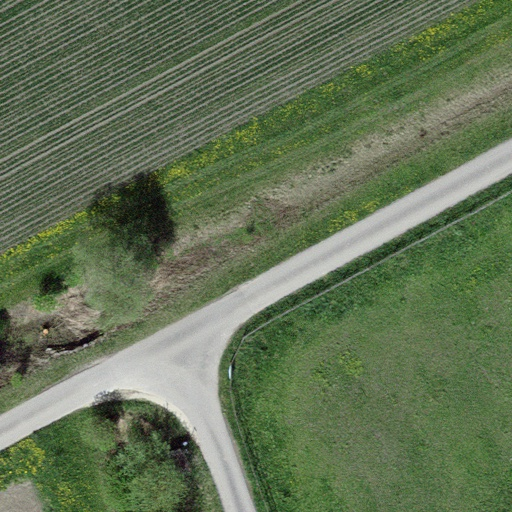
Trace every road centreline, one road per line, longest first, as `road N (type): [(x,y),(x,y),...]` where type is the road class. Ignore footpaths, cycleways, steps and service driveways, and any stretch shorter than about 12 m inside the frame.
road 1 (unclassified): [(0,434),(511,157)]
road 2 (track): [(180,339),(239,511)]
